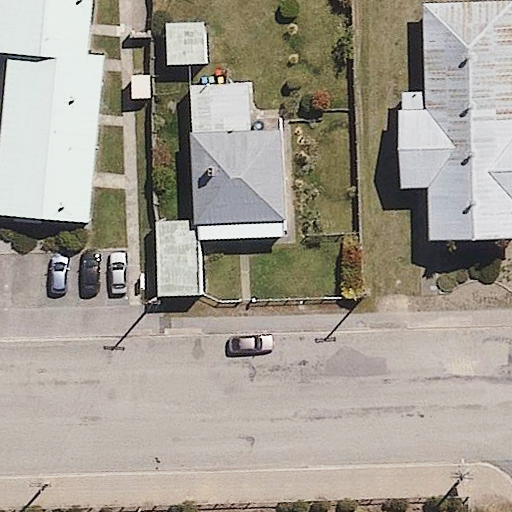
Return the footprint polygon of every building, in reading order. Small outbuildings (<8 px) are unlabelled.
[(2,0),(0,28),(0,54),(11,55),(5,220),(95,227),(108,57),(92,56),(96,0),(2,0)] [(154,0),(122,0),(124,40),(156,38),(154,0)] [(511,258),(511,16),(451,18),(453,105),(426,106),(428,207),(456,206),(457,260),(511,258)] [(213,22),(171,23),(172,71),(215,70),(213,22)] [(195,221),(158,222),(159,302),(205,301),(204,239),(294,238),(292,127),(260,128),(260,85),(193,86),(195,221)]
